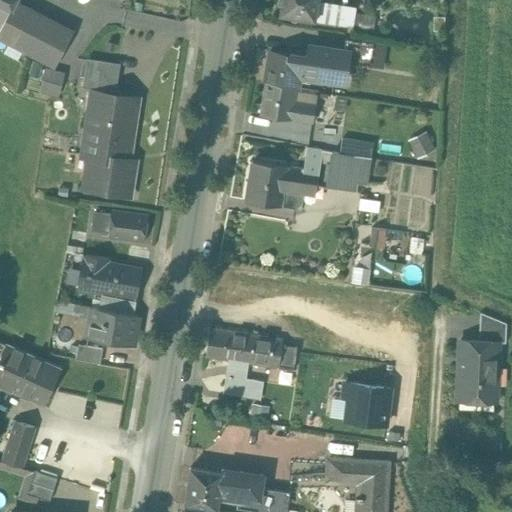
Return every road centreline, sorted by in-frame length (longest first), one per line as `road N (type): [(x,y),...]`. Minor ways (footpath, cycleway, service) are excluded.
road 1 (tertiary): [(144,511),(224,0)]
road 2 (unknown): [(195,61),(10,24)]
